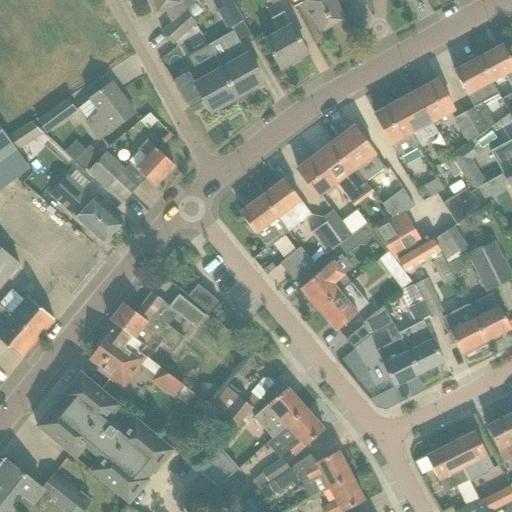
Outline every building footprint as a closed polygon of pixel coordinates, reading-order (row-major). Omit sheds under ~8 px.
[(151,0),(157,13),(180,3),(178,0),(151,0)] [(242,20),(230,0),(211,0),(213,2),(227,28),(242,20)] [(305,0),(302,2),(320,33),(344,19),(337,5),(345,0),(305,0)] [(195,24),(184,12),(162,32),(173,44),(195,24)] [(279,33),(264,41),(280,69),(307,54),(283,12),(272,19),(279,33)] [(235,63),(221,70),(236,98),(263,83),(240,42),(227,49),(235,63)] [(511,61),(504,46),(479,60),(491,82),(492,82),(505,75),(511,87),(511,86),(511,61)] [(475,107),(466,112),(478,136),(493,124),(482,103),(486,101),(498,95),(492,82),(491,82),(479,60),(455,73),(467,96),(468,95),(475,107)] [(187,71),(210,112),(236,98),(221,70),(208,77),(200,64),(187,71)] [(438,82),(417,93),(433,123),(454,111),(438,82)] [(134,113),(112,83),(102,90),(101,89),(98,91),(99,92),(76,109),(99,139),(118,125),(134,113)] [(417,93),(396,105),(412,134),(413,133),(433,123),(417,93)] [(511,93),(501,99),(509,114),(511,111),(511,93)] [(36,121),(46,133),(76,110),(66,98),(36,121)] [(412,134),(396,105),(375,116),(398,158),(420,146),(413,133),(412,134)] [(478,136),(466,112),(454,118),(466,142),(478,136)] [(30,121),(8,137),(18,151),(43,135),(30,121)] [(0,186),(28,167),(16,150),(0,127),(0,186)] [(355,128),(336,143),(365,182),(384,168),(355,128)] [(511,139),(490,151),(502,173),(505,172),(511,167),(511,139)] [(128,162),(155,187),(174,166),(147,141),(128,162)] [(336,143),(317,157),(337,183),(338,183),(347,196),(365,182),(336,143)] [(76,160),(85,169),(99,154),(89,145),(76,160)] [(468,146),(443,159),(451,176),(463,171),(471,188),(485,181),(468,146)] [(104,153),(96,162),(131,194),(140,184),(123,168),(122,169),(104,153)] [(337,183),(317,157),(298,171),(318,198),(337,183)] [(131,194),(96,162),(88,171),(105,187),(105,188),(122,204),(131,194)] [(122,222),(107,209),(96,198),(89,205),(78,194),(81,191),(68,178),(52,194),(103,242),(122,222)] [(424,186),(430,197),(444,189),(438,178),(424,186)] [(285,181),(263,198),(286,229),(298,220),(309,213),(300,201),(301,201),(297,196),(297,197),(285,181)] [(488,206),(478,189),(473,192),(472,191),(469,192),(466,188),(443,204),(456,224),(488,206)] [(403,212),(404,213),(412,208),(401,189),(380,205),(391,219),(403,212)] [(286,229),(263,198),(240,214),(266,249),(277,241),(288,232),(286,230),(286,229)] [(349,234),(332,210),(322,218),(325,222),(340,241),(349,234)] [(391,219),(373,230),(385,246),(414,229),(404,213),(403,212),(391,219)] [(340,241),(325,222),(310,232),(326,255),(338,245),(337,244),(340,241)] [(349,234),(340,241),(341,243),(338,245),(345,254),(373,234),(366,224),(351,235),(349,234)] [(466,247),(453,227),(439,235),(434,238),(446,263),(447,263),(454,260),(453,256),(466,247)] [(395,260),(396,259),(422,244),(414,229),(385,246),(395,260)] [(436,271),(448,264),(447,263),(446,263),(434,238),(422,244),(396,259),(404,272),(429,257),(436,271)] [(492,242),(481,247),(500,286),(511,279),(502,260),(501,260),(492,242)] [(500,286),(481,247),(465,255),(484,294),(500,286)] [(0,288),(19,265),(4,252),(0,248),(0,288)] [(313,265),(299,248),(279,264),(293,281),(313,265)] [(406,276),(388,253),(379,260),(401,289),(411,282),(406,276)] [(302,288),(320,309),(350,284),(332,263),(317,275),(302,288)] [(448,264),(436,271),(442,284),(454,278),(448,264)] [(415,271),(406,276),(411,282),(412,285),(420,280),(415,271)] [(416,284),(432,317),(443,312),(427,278),(416,284)] [(187,297),(208,314),(218,302),(197,284),(187,297)] [(350,284),(320,309),(337,330),(357,314),(356,313),(367,304),(350,284)] [(432,317),(416,284),(399,292),(415,325),(432,317)] [(12,291),(0,304),(0,306),(37,339),(54,320),(28,297),(24,301),(12,291)] [(184,338),(169,325),(176,314),(195,329),(205,316),(178,295),(169,307),(163,302),(152,292),(136,313),(123,303),(109,321),(112,323),(133,338),(134,337),(144,345),(154,352),(161,343),(173,351),(184,338)] [(511,329),(502,311),(493,293),(468,305),(486,342),(511,329)] [(442,317),(461,354),(486,342),(468,305),(467,306),(467,305),(442,317)] [(0,340),(20,359),(37,339),(0,306),(0,340)] [(361,323),(369,336),(393,325),(383,306),(361,323)] [(148,357),(140,351),(144,345),(134,337),(133,338),(112,323),(96,346),(98,347),(89,359),(99,367),(97,369),(123,389),(141,365),(148,357)] [(420,344),(407,351),(419,375),(444,363),(426,326),(414,332),(420,344)] [(419,375),(407,351),(406,351),(400,339),(376,352),(394,388),(419,375)] [(151,380),(174,398),(184,386),(161,368),(151,380)] [(163,442),(153,434),(143,426),(134,418),(124,430),(108,417),(118,406),(119,405),(80,373),(61,396),(62,397),(56,404),(55,403),(36,426),(74,458),(75,458),(85,446),(100,459),(90,471),(99,479),(109,487),(118,495),(128,503),(143,485),(157,468),(172,450),(163,442)] [(201,383),(199,397),(211,399),(213,384),(201,383)] [(210,407),(236,428),(252,408),(227,387),(210,407)] [(305,409),(287,388),(272,401),(257,414),(266,424),(275,415),(285,427),(305,409)] [(285,427),(276,435),(294,456),(324,430),(305,409),(285,427)] [(511,441),(511,416),(511,414),(486,426),(495,444),(504,463),(511,458),(511,449),(509,443),(511,441)] [(475,432),(450,444),(468,481),(493,468),(475,432)] [(468,481),(450,444),(426,456),(444,493),(468,481)] [(322,475),(328,488),(351,476),(338,451),(303,469),(309,481),(322,475)] [(213,457),(201,472),(207,477),(214,484),(218,487),(230,476),(213,457)] [(261,474),(268,484),(289,470),(282,459),(261,474)] [(82,511),(91,502),(85,497),(55,473),(42,490),(5,460),(0,465),(0,496),(13,507),(19,511),(82,511)] [(289,470),(268,484),(266,486),(273,497),(297,480),(289,470)] [(351,476),(328,488),(335,501),(323,507),(325,511),(342,511),(364,501),(351,476)] [(188,500),(214,484),(207,477),(190,488),(185,494),(188,500)] [(183,508),(186,511),(193,511),(224,494),(217,487),(183,508)] [(484,511),(488,511),(511,500),(511,489),(511,487),(479,502),(484,511)] [(0,511),(8,511),(13,507),(0,496),(0,511)] [(484,511),(479,502),(478,500),(454,511),(484,511)]
